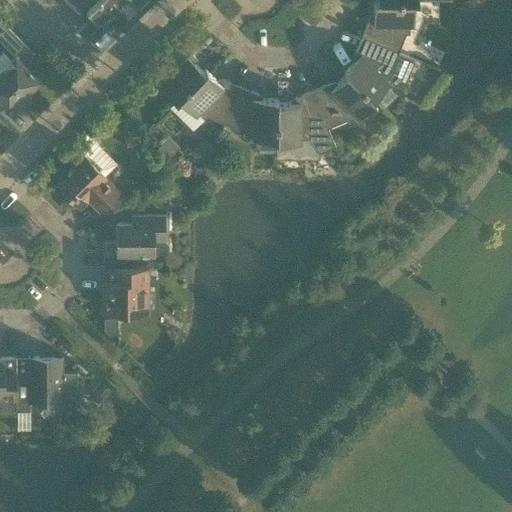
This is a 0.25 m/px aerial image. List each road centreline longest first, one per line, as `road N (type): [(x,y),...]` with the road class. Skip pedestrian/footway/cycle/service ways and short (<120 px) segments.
road 1 (residential): [(0,322),(32,322),(70,284),(69,238),(3,176)]
road 2 (residential): [(332,0),(331,21),(298,55),(251,56),(192,0)]
road 3 (residential): [(3,176),(95,84)]
